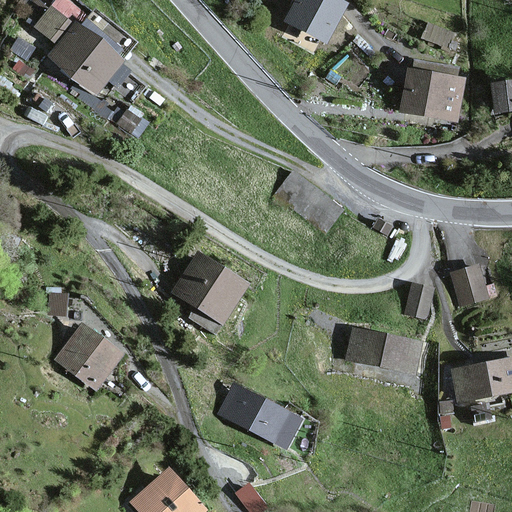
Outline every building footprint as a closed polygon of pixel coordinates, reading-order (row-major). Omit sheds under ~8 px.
[(343,2),(338,0),(296,0),(287,20),(324,39),(343,2)] [(125,57),(52,2),(34,25),(57,42),(47,55),(98,93),(125,57)] [(462,75),(405,65),(398,109),(455,118),(462,75)] [(511,79),(489,83),(494,111),(511,108),(511,79)] [(233,155),(184,119),(162,150),(213,186),(233,155)] [(363,210),(290,174),(271,203),(345,242),(363,210)] [(249,286),(198,250),(169,292),(194,309),(188,318),(213,336),(249,286)] [(475,266),(448,274),(457,305),(484,297),(475,266)] [(431,290),(410,285),(402,316),(424,321),(431,290)] [(66,295),(47,294),(46,316),(65,317),(66,295)] [(123,355),(81,324),(53,363),(95,394),(123,355)] [(420,344),(350,326),(341,359),(411,376),(420,344)] [(511,358),(447,370),(453,403),(511,392),(511,358)] [(297,417),(234,385),(218,415),(281,447),(297,417)] [(203,511),(204,511),(169,468),(126,503),(133,511),(203,511)]
